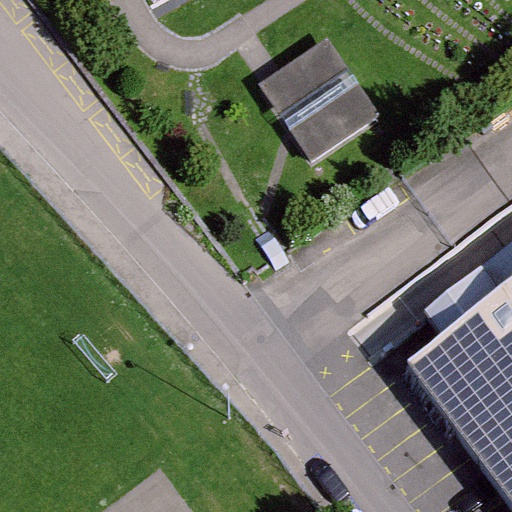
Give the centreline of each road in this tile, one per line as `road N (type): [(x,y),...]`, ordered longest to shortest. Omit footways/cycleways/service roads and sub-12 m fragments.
road 1 (residential): [(369,511),(0,68)]
road 2 (unknown): [(259,378),(511,173)]
